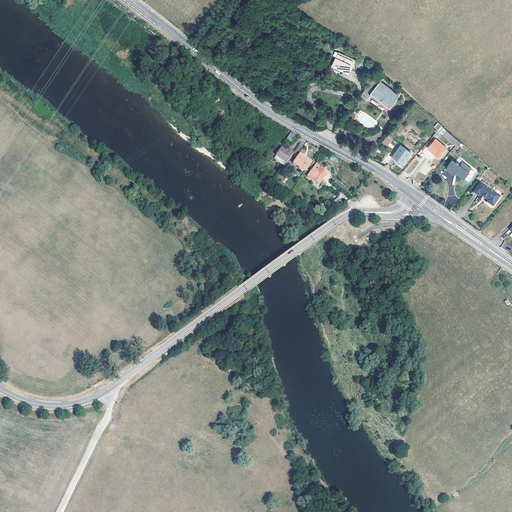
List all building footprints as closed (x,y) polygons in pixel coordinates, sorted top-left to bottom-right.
[(347,64),(352,67),(353,67),(356,61),(338,52),(336,58),(336,59),(333,65),(345,70),(347,64)] [(382,83),(382,82),(375,77),(361,96),(368,101),(372,96),(370,94),(371,92),(385,102),(389,96),(395,100),(396,98),(391,93),(393,91),(382,83)] [(269,95),(274,86),(268,82),(263,91),(269,95)] [(398,99),(396,98),(395,100),(389,96),(385,102),(371,92),(370,94),(372,96),(390,110),(398,99)] [(455,139),(445,130),(443,132),(442,131),(441,133),(452,142),(455,139)] [(296,134),(292,132),(288,139),(292,141),(296,134)] [(446,147),(436,139),(428,148),(439,157),(446,147)] [(411,154),(400,146),(393,156),(403,164),(411,154)] [(277,155),(278,155),(287,162),(295,152),(291,149),(290,151),(287,149),(283,147),(277,155)] [(305,169),(303,171),(305,172),(312,161),(300,152),(293,162),(298,165),(299,165),(305,169)] [(287,162),(278,155),(275,158),(285,165),(287,162)] [(457,170),(465,175),(468,170),(470,167),(462,162),(460,166),(459,165),(459,164),(457,163),(456,163),(452,161),(447,169),(455,174),(456,172),(457,170)] [(313,180),(319,185),(328,173),(327,172),(324,170),(318,165),(315,169),(314,168),(308,176),(312,180),(313,180)] [(478,182),(471,192),(477,196),(478,195),(485,200),(485,201),(491,206),(498,196),(478,182)]
